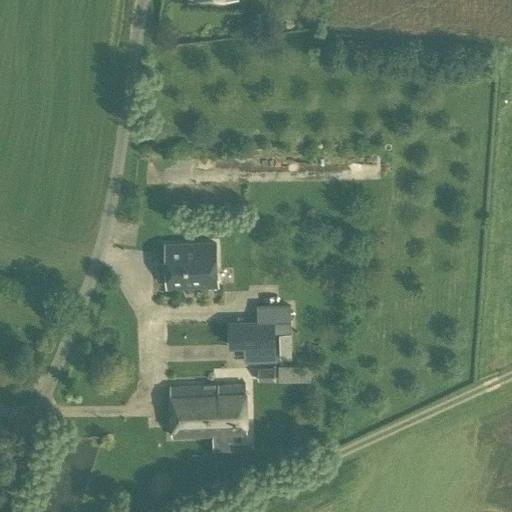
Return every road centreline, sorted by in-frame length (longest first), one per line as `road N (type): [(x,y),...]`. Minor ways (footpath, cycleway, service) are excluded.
road 1 (unclassified): [(0,465),(71,300),(97,215),(134,0)]
road 2 (unknown): [(511,366),(190,511)]
